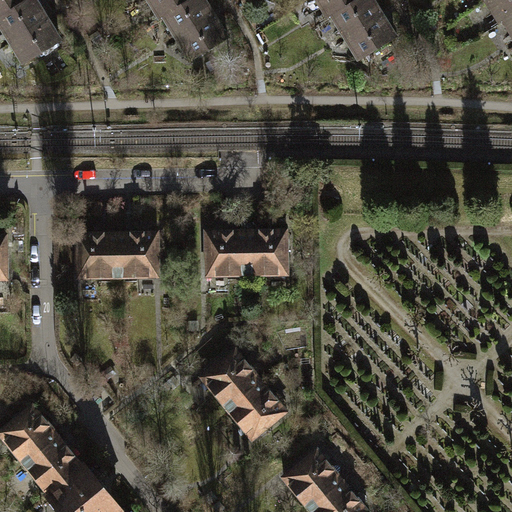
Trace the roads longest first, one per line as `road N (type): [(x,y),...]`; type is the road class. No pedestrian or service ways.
road 1 (residential): [(160,511),(41,359),(48,344),(37,184)]
road 2 (residential): [(251,180),(37,184)]
